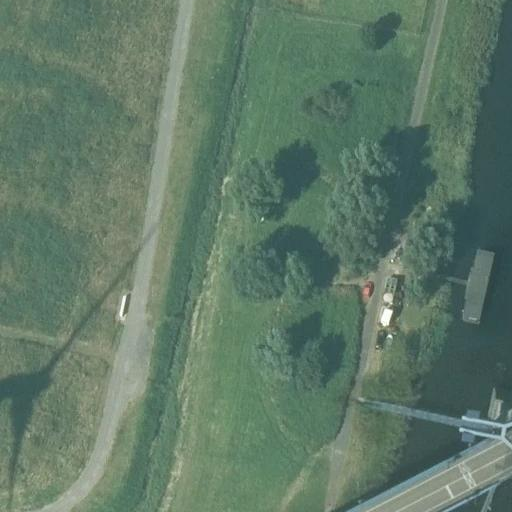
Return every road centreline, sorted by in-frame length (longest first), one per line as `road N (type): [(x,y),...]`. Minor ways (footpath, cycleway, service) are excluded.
road 1 (residential): [(349,409),(441,0)]
road 2 (primary): [(392,511),(511,449)]
